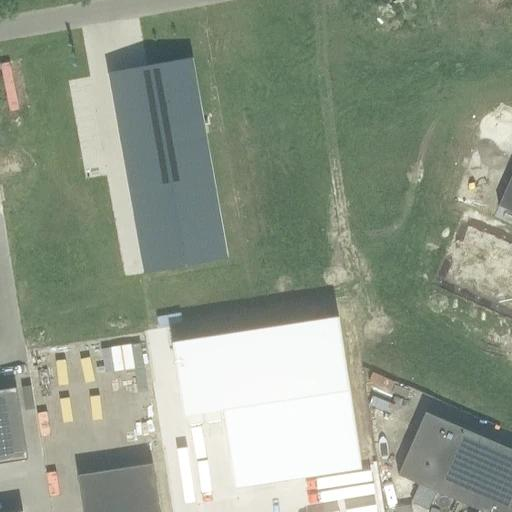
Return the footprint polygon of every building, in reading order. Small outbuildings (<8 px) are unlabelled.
[(299,47),(230,59),(247,158),(444,123),(427,25),(358,37),(356,30),(297,40),(299,47)] [(191,59),(111,73),(147,271),(226,257),(191,59)] [(511,175),(499,206),(511,211),(511,175)] [(511,320),(511,246),(467,227),(440,289),(511,320)] [(511,344),(439,313),(417,365),(511,406),(511,344)] [(362,467),(339,317),(173,342),(184,416),(224,410),(236,486),(362,467)] [(0,389),(0,463),(29,459),(17,387),(0,389)] [(511,511),(511,449),(426,412),(399,475),(465,504),(480,510),(478,511),(511,511)] [(87,511),(164,511),(155,461),(81,474),(87,511)]
